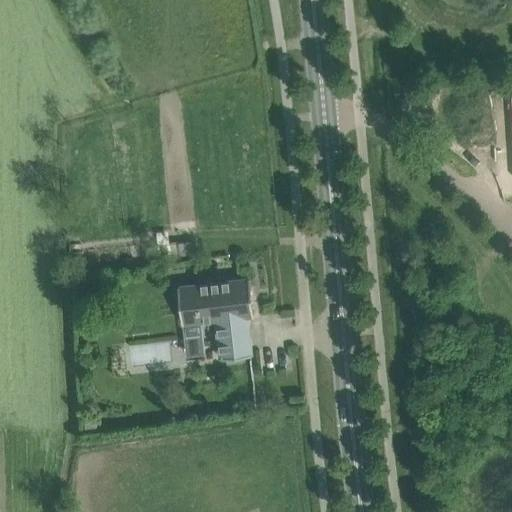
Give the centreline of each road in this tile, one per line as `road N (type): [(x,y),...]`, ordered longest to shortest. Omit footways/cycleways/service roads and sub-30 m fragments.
road 1 (tertiary): [(364,511),(344,380),(326,106)]
road 2 (unclassified): [(511,236),(401,139),(370,118),(326,106)]
